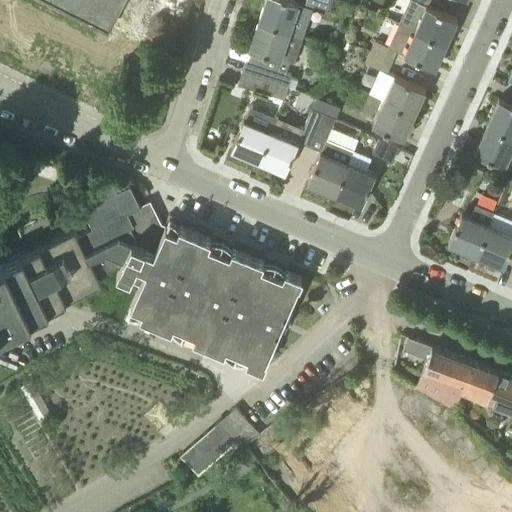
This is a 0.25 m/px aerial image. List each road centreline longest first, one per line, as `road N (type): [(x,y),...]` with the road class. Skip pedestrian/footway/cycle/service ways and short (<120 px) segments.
road 1 (residential): [(389,267),(503,0)]
road 2 (residential): [(389,267),(164,164)]
road 3 (residential): [(164,164),(0,93)]
road 4 (residential): [(164,164),(222,0)]
road 5 (residential): [(511,317),(389,267)]
